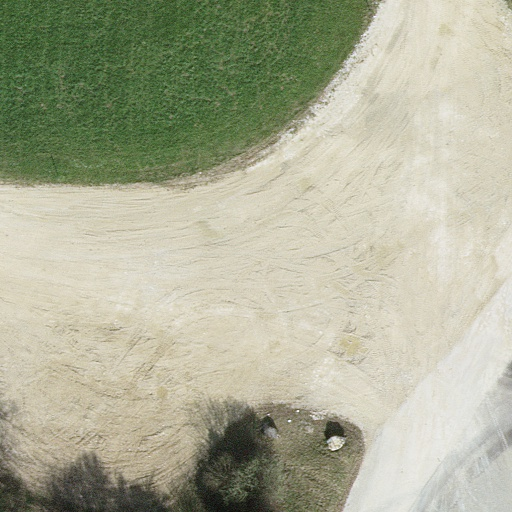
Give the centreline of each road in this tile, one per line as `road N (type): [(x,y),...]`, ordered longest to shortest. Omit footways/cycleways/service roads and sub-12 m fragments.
road 1 (track): [(422,0),(407,248),(449,511)]
road 2 (track): [(407,248),(131,275),(0,255)]
road 3 (track): [(437,408),(511,279)]
